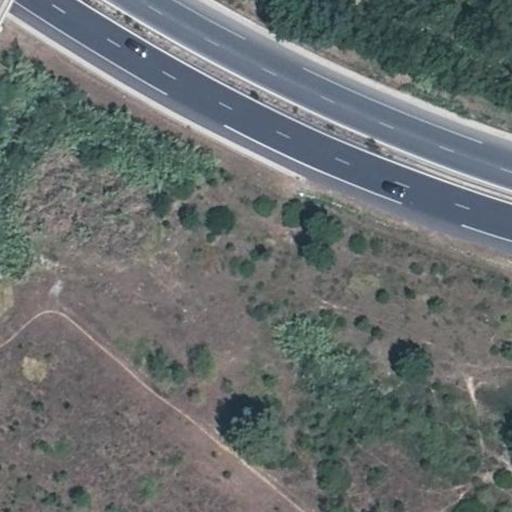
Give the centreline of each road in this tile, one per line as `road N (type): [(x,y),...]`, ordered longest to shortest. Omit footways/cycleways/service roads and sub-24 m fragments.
road 1 (trunk): [(53,0),(291,140),(511,224)]
road 2 (trunk): [(511,158),(308,86),(142,0)]
